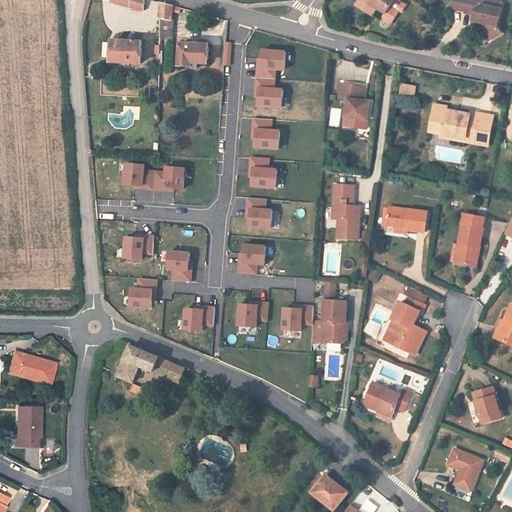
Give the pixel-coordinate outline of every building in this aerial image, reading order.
[(144,11),(145,0),(130,0),(130,7),(134,8),(134,10),(140,11),(140,10),(144,11)] [(358,0),(357,3),(366,9),(364,11),(373,16),(377,9),(385,13),(384,16),(393,21),(399,11),(390,6),(394,0),(358,0)] [(452,0),(446,9),(465,13),(468,1),(466,0),(452,0)] [(488,41),(501,33),(497,26),(502,3),(492,1),(490,7),(482,5),(483,0),(467,0),(468,1),(465,13),(474,15),(472,21),(484,23),(483,27),(482,31),(488,41)] [(174,6),(161,2),(160,19),(171,20),(173,12),(180,13),(181,8),(174,6)] [(391,24),(393,21),(384,16),(382,19),(391,24)] [(173,21),(160,19),(160,39),(173,40),(173,21)] [(142,64),(142,43),(113,41),(112,63),(142,64)] [(192,63),(208,64),(209,45),(181,44),(180,67),(192,67),(192,63)] [(286,52),(261,51),(260,67),(257,67),(257,78),(276,79),(276,70),(285,71),(286,52)] [(276,79),(257,78),(256,90),(258,90),(258,106),(282,108),(283,90),(275,89),(276,79)] [(365,87),(341,83),(339,98),(348,99),(344,126),(366,129),(370,102),(362,101),(360,101),(361,97),(363,97),(365,87)] [(412,100),(415,87),(403,85),(400,97),(412,100)] [(434,108),(429,132),(444,134),(467,139),(468,131),(477,132),(481,114),(471,112),(471,115),(445,110),(434,108)] [(273,120),(254,119),(253,131),(256,131),(255,148),(279,149),(280,131),(272,131),(273,120)] [(476,141),(477,132),(468,131),(467,139),(476,141)] [(476,141),(467,139),(444,134),(443,138),(475,144),(476,141)] [(270,159),(251,158),(251,170),(253,170),(252,187),(276,188),(277,170),(269,170),(270,159)] [(145,166),(126,164),(125,185),(134,186),(142,186),(142,189),(154,190),(155,172),(144,171),(145,166)] [(166,173),(155,172),(154,190),(166,191),(166,188),(174,188),(184,189),(185,168),(167,167),(166,173)] [(360,220),(360,207),(354,206),(354,186),(334,185),(333,212),(339,212),(339,220),(338,239),(359,240),(360,227),(358,225),(358,220),(360,220)] [(265,200),(246,198),(246,210),(248,210),(247,227),(272,228),(273,210),(264,210),(265,200)] [(407,230),(426,232),(428,213),(389,208),(389,210),(387,226),(387,227),(407,230)] [(459,264),(476,267),(484,229),(483,229),(485,218),(464,214),(462,226),(463,226),(459,245),(454,244),(451,262),(459,264)] [(406,238),(407,230),(387,227),(386,235),(406,238)] [(153,254),(155,235),(142,235),(142,237),(126,236),(124,260),(142,261),(142,253),(153,254)] [(266,247),(244,246),(244,254),(243,263),(240,262),(239,274),(257,275),(258,264),(265,265),(266,247)] [(190,254),(169,252),(167,270),(174,270),(173,281),(191,282),(192,271),(188,271),(190,254)] [(381,273),(372,269),(369,276),(378,280),(381,273)] [(157,292),(158,280),(138,279),(137,288),(131,288),(130,307),(151,309),(153,292),(157,292)] [(335,283),(326,282),(325,296),(334,297),(335,283)] [(416,290),(412,299),(423,304),(427,296),(416,290)] [(387,341),(416,355),(427,332),(419,328),(418,330),(412,327),(420,312),(422,313),(425,306),(423,304),(412,299),(410,298),(406,305),(401,302),(392,320),(394,320),(397,322),(387,341)] [(346,324),(347,302),(334,302),(325,301),(323,322),(313,322),(312,343),(323,343),(324,332),(329,333),(328,344),(342,344),(347,340),(347,332),(344,331),(344,324),(346,324)] [(239,305),(237,326),(256,328),(257,320),(267,321),(268,303),(257,303),(257,306),(249,305),(239,305)] [(511,305),(505,322),(508,324),(501,341),(511,345),(511,305)] [(214,326),(215,308),(201,306),(201,309),(184,308),(183,330),(202,331),(203,325),(214,326)] [(284,308),(282,330),(302,331),(302,324),(312,324),(313,306),(303,306),(302,309),(294,309),(284,308)] [(384,340),(387,341),(397,322),(394,320),(384,340)] [(505,322),(502,321),(495,338),(501,341),(508,324),(505,322)] [(155,372),(160,358),(131,346),(119,376),(134,382),(141,366),(155,372)] [(23,354),(15,352),(9,373),(50,384),(56,363),(38,358),(37,361),(22,357),(23,354)] [(170,362),(160,358),(155,372),(164,376),(170,362)] [(186,369),(170,362),(164,376),(180,383),(186,369)] [(317,377),(310,377),(309,387),(317,387),(317,377)] [(373,383),(364,405),(379,411),(393,417),(396,409),(398,405),(406,409),(413,393),(404,389),(401,395),(373,383)] [(132,385),(130,391),(145,397),(147,393),(144,391),(144,390),(132,385)] [(483,424),(502,418),(493,388),(474,394),(483,424)] [(39,417),(40,407),(18,407),(17,436),(14,435),(14,446),(41,446),(42,417),(39,417)] [(391,421),(393,417),(379,411),(377,416),(391,421)] [(471,491),(483,461),(455,449),(448,465),(461,470),(455,485),(471,491)] [(510,463),(511,458),(511,454),(499,449),(495,456),(510,463)] [(348,493),(326,476),(313,492),(320,498),(319,499),(334,511),(348,493)] [(8,498),(0,493),(0,511),(2,511),(6,507),(4,506),(8,498)]
